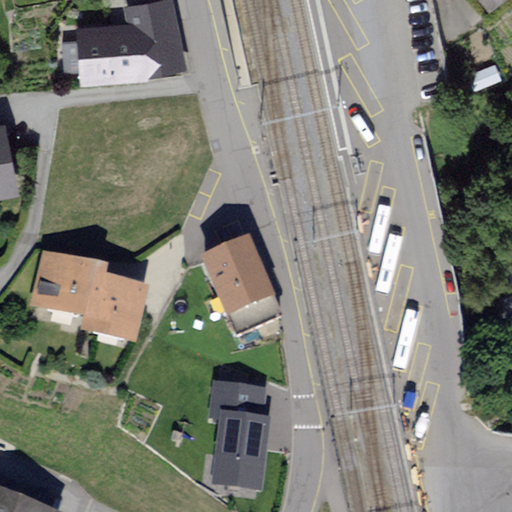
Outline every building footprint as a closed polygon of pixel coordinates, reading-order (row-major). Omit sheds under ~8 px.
[(181,72),(169,0),(164,0),(120,7),(123,27),(74,34),(83,87),(181,72)] [(64,40),(65,67),(76,67),(75,39),(64,40)] [(0,194),(14,191),(1,126),(0,126),(0,194)] [(248,246),(208,263),(233,321),(273,304),(262,279),(248,246)] [(48,259),(36,305),(89,318),(98,282),(100,272),(48,259)] [(145,293),(98,282),(89,318),(86,330),(133,342),(145,293)] [(260,422),(263,393),(215,387),(211,420),(221,421),(214,483),(259,489),(267,423),(260,422)] [(44,511),(0,494),(0,511),(44,511)]
